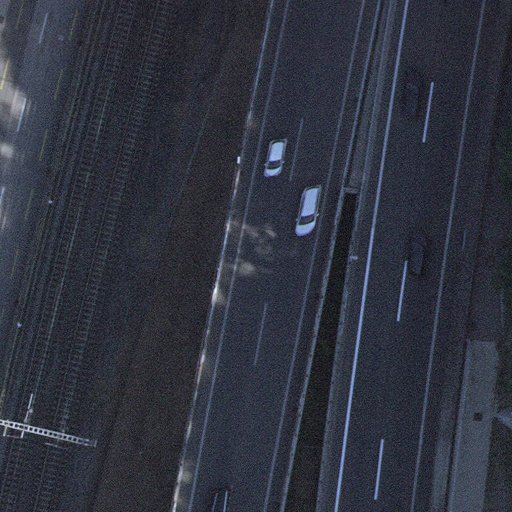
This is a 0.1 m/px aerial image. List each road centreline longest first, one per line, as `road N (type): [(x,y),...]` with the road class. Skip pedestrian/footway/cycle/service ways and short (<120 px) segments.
road 1 (motorway): [(322,0),(221,511)]
road 2 (motorway): [(372,511),(443,0)]
road 3 (track): [(511,184),(470,511)]
road 4 (primary): [(0,190),(48,0)]
